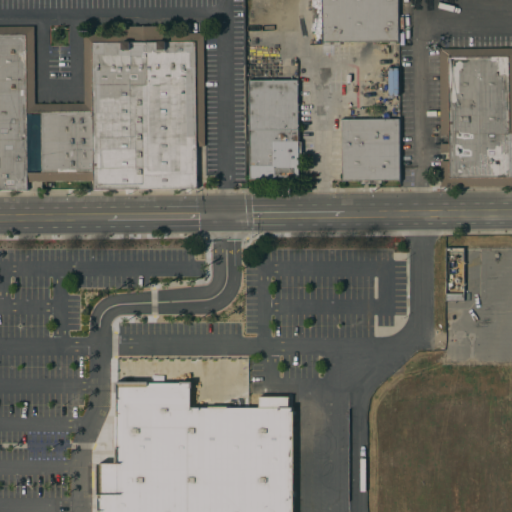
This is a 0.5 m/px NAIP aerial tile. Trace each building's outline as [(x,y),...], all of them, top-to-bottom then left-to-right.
[(397,0),(398,42),(395,42),(395,45),(388,45),(388,42),(339,42),(339,45),(332,45),(332,42),(329,42),(329,45),(322,45),(321,0),(397,0)] [(204,146),(196,147),(197,189),(93,190),(93,181),(27,181),(27,191),(0,191),(0,26),(33,26),(34,104),(84,103),(83,34),(125,34),(125,26),(161,26),(162,33),(203,33),(204,146)] [(511,186),(440,187),(440,161),(448,161),(448,152),(440,152),(440,144),(448,144),(448,142),(440,142),(440,137),(448,137),(448,135),(440,135),(439,49),(511,48),(511,186)] [(248,80),(297,80),(297,142),(301,142),(301,154),(298,154),(298,179),(249,179),(248,80)] [(398,119),(399,180),(381,181),(381,184),(371,184),(371,181),(342,181),(341,119),(398,119)] [(462,248),(444,248),(445,300),(463,300),(462,248)] [(293,408),(293,511),(93,511),(93,490),(92,490),(92,467),(93,467),(93,451),(110,451),(110,424),(116,424),(116,383),(190,383),(190,408),(293,408)]
